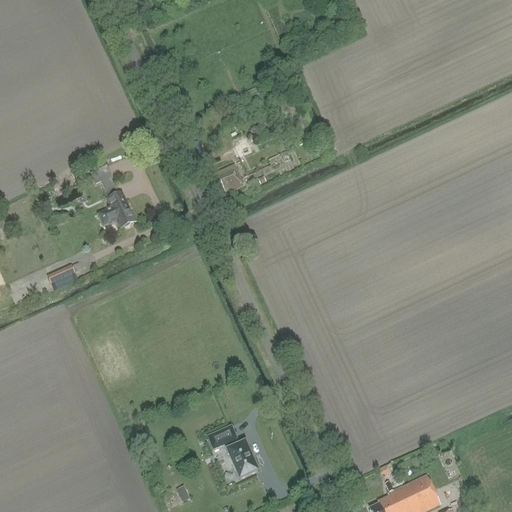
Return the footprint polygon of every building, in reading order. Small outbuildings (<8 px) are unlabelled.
[(239,160),(257,153),(251,139),(234,147),(239,160)] [(215,180),(212,182),(217,192),(222,190),(225,196),(243,187),(233,166),(213,176),(215,180)] [(85,187),(86,179),(78,177),(76,185),(85,187)] [(128,211),(120,196),(107,202),(112,210),(110,211),(98,216),(103,228),(117,221),(119,222),(122,228),(123,228),(125,229),(128,227),(129,225),(134,222),(129,211),(128,211)] [(64,272),(47,279),(50,285),(74,275),(71,268),(64,271),(64,272)] [(213,451),(226,445),(228,451),(226,452),(239,481),(258,473),(245,443),(238,446),(236,441),(237,440),(231,428),(207,438),(213,451)] [(382,476),(393,472),(390,464),(379,468),(382,476)] [(379,506),(370,510),(371,511),(428,511),(441,506),(427,477),(394,493),(389,484),(386,486),(390,494),(388,495),(389,498),(378,503),(379,506)] [(183,502),(190,499),(184,486),(177,489),(183,502)]
